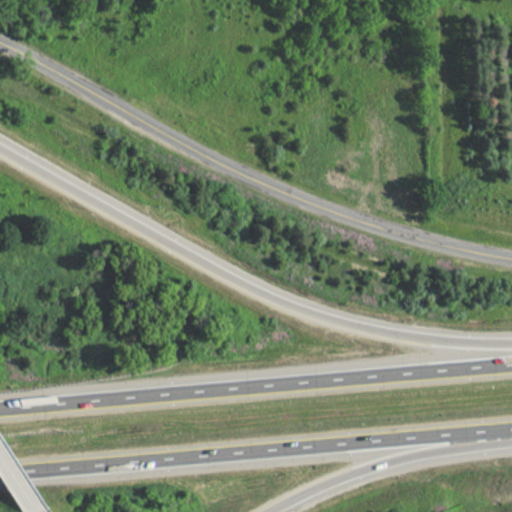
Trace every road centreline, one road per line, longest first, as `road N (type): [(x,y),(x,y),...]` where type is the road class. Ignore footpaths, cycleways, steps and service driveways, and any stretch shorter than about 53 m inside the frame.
road 1 (residential): [(511,258),(329,213),(245,178),(0,42)]
road 2 (motorway): [(511,340),(375,330),(279,302),(0,149)]
road 3 (motorway): [(0,473),(511,427)]
road 4 (motorway): [(511,363),(0,409)]
road 5 (motorway): [(263,511),(368,466),(511,430)]
